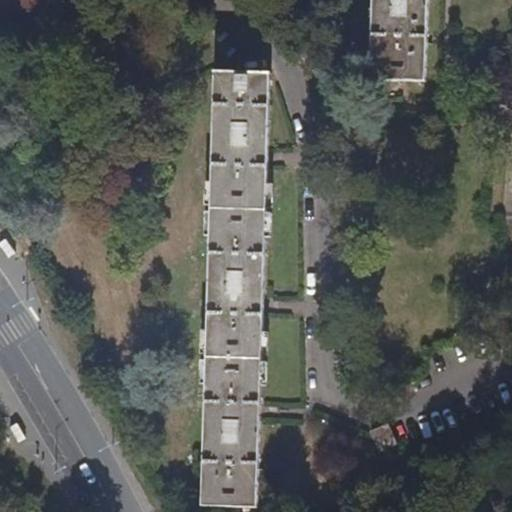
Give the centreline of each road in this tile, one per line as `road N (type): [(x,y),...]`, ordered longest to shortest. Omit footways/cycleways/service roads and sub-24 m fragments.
road 1 (residential): [(225,0),(290,77),(309,117),(319,158),(324,355),(334,397),(372,414),(405,409),(511,364)]
road 2 (primary): [(114,511),(0,317)]
